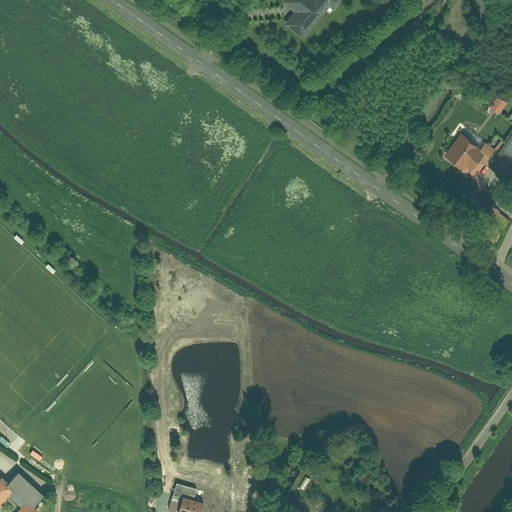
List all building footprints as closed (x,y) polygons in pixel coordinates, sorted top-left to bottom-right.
[(343,0),(283,0),(282,2),(294,11),(284,24),(303,40),(329,7),(334,11),(343,0)] [(509,103),(499,96),(490,107),(500,114),(509,103)] [(511,114),(509,118),(511,120),(511,135),(500,151),(490,165),(511,181),(511,114)] [(461,133),(444,155),(473,179),(486,162),(490,165),(500,151),(487,140),(481,148),(461,133)] [(487,220),(478,218),(476,226),(486,227),(487,220)] [(180,434),(180,427),(170,427),(170,435),(180,434)] [(36,511),(32,507),(43,495),(18,472),(6,484),(1,479),(0,480),(0,511),(36,511)] [(206,473),(206,482),(233,480),(233,472),(206,473)] [(170,507),(181,511),(186,494),(189,484),(189,483),(178,480),(170,507)] [(189,484),(186,494),(195,496),(198,487),(189,484)] [(218,499),(219,490),(209,490),(209,498),(218,499)] [(186,494),(181,511),(185,511),(203,511),(207,500),(195,496),(186,494)]
